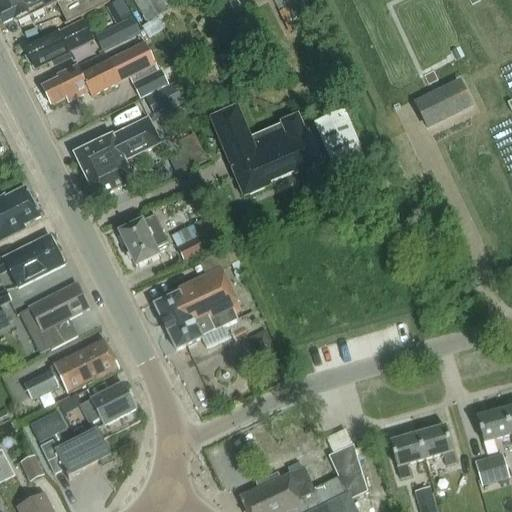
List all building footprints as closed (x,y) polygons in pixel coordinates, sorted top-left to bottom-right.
[(0,0),(0,16),(7,30),(59,5),(69,25),(112,4),(110,0),(0,0)] [(122,0),(107,9),(117,27),(133,18),(122,0)] [(132,0),(148,25),(159,19),(161,17),(169,12),(161,0),(132,0)] [(235,0),(209,0),(227,25),(245,12),(235,0)] [(295,6),(279,14),(290,36),(306,28),(295,6)] [(134,19),(96,38),(104,54),(142,35),(134,19)] [(148,25),(142,29),(149,40),(166,30),(159,19),(148,25)] [(57,67),(72,60),(69,54),(93,42),(84,23),(29,51),(39,70),(55,62),(57,67)] [(218,57),(219,59),(226,69),(230,66),(246,56),(239,45),(218,57)] [(130,80),(157,67),(147,46),(83,77),(78,68),(58,78),(60,81),(45,89),(54,107),(67,100),(69,104),(91,93),(93,98),(130,80)] [(456,52),(452,53),(457,63),(461,61),(456,52)] [(157,67),(130,80),(133,86),(160,73),(157,67)] [(160,73),(133,86),(141,102),(146,100),(156,94),(166,113),(170,111),(184,104),(174,86),(170,88),(162,72),(160,73)] [(429,88),(438,83),(434,73),(424,78),(429,88)] [(430,130),(473,109),(462,85),(418,106),(430,130)] [(212,120),(246,200),(273,189),(272,185),(296,175),(297,178),(325,166),(312,138),(310,139),(300,116),(282,124),(283,127),(253,140),(239,108),(212,120)] [(345,112),(315,126),(331,163),(362,150),(345,112)] [(164,147),(150,119),(76,156),(99,202),(137,183),(128,164),(164,147)] [(407,191),(434,180),(415,132),(388,142),(407,191)] [(0,201),(0,244),(27,231),(26,227),(42,219),(27,190),(10,198),(9,197),(0,201)] [(156,218),(144,223),(121,234),(138,268),(161,257),(157,250),(169,245),(156,218)] [(217,230),(178,249),(186,265),(225,246),(217,230)] [(52,238),(7,261),(6,258),(0,261),(0,275),(1,277),(12,272),(21,290),(66,267),(52,238)] [(183,295),(156,307),(178,353),(204,340),(203,338),(225,327),(243,318),(221,273),(208,279),(181,292),(183,295)] [(53,349),(54,351),(81,338),(72,321),(91,311),(77,286),(33,309),(20,316),(40,356),(53,349)] [(0,305),(10,301),(5,291),(0,293),(0,305)] [(4,312),(0,314),(0,332),(12,327),(4,312)] [(225,327),(203,338),(204,340),(209,349),(230,339),(225,327)] [(107,343),(51,371),(52,374),(26,387),(33,402),(61,389),(58,384),(62,382),(69,395),(120,370),(107,343)] [(93,401),(81,407),(91,427),(103,421),(107,428),(138,412),(124,386),(93,401)] [(496,442),(511,437),(511,431),(507,412),(479,420),(489,457),(500,454),(496,442)] [(99,431),(65,448),(60,436),(68,432),(58,414),(31,427),(41,446),(53,439),(55,443),(42,449),(56,477),(66,472),(70,479),(102,464),(105,468),(115,463),(99,431)] [(448,428),(420,436),(427,462),(444,457),(448,469),(458,466),(448,428)] [(420,436),(392,444),(403,482),(413,479),(410,467),(427,462),(420,436)] [(0,480),(3,486),(17,479),(0,444),(0,480)] [(259,491),(243,498),(249,511),(359,511),(354,501),(370,494),(356,447),(331,458),(341,481),(317,492),(306,469),(303,471),(297,473),(291,476),(281,481),(270,485),(268,480),(259,484),(262,489),(259,491)] [(503,455),(475,462),(482,487),(510,480),(503,455)] [(20,465),(29,484),(43,477),(35,458),(20,465)] [(422,510),(437,505),(432,489),(417,494),(422,510)] [(20,511),(54,511),(46,495),(19,509),(20,511)]
